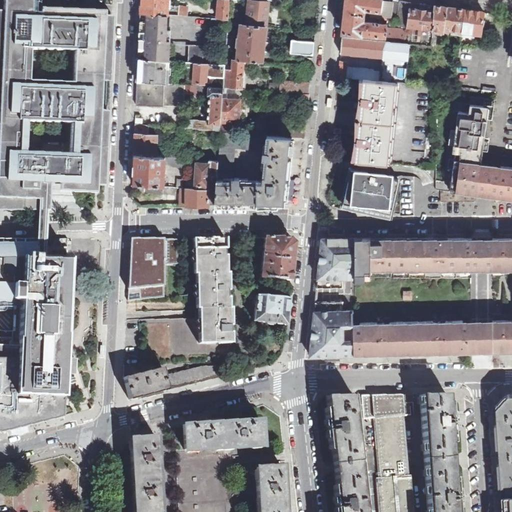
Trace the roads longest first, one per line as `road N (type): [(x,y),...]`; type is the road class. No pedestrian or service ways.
road 1 (unclassified): [(311,224),(330,0)]
road 2 (unclassified): [(127,0),(117,223)]
road 3 (unclassified): [(117,223),(103,427)]
road 4 (unclassified): [(511,222),(311,224)]
road 5 (residential): [(295,375),(103,427)]
road 6 (residential): [(117,223),(311,224)]
road 7 (residential): [(295,375),(479,377)]
road 8 (unclassified): [(295,375),(311,224)]
road 9 (unclassified): [(310,511),(295,375)]
road 10 (residential): [(486,511),(479,377)]
